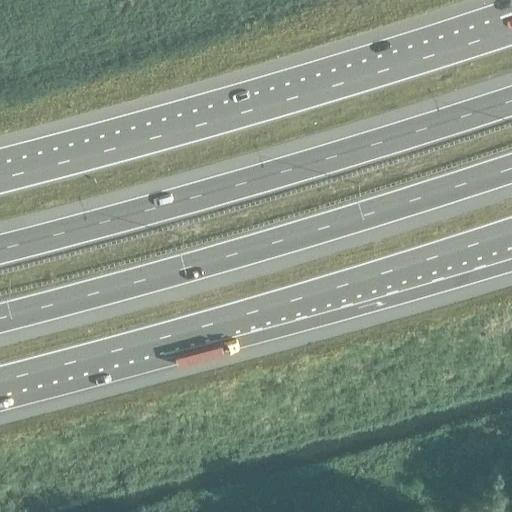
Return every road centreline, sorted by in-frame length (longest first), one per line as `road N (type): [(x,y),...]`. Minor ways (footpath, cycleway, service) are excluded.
road 1 (motorway): [(0,312),(511,161)]
road 2 (motorway): [(0,383),(511,234)]
road 3 (motorway): [(511,99),(0,247)]
road 4 (motorway): [(504,30),(0,177)]
